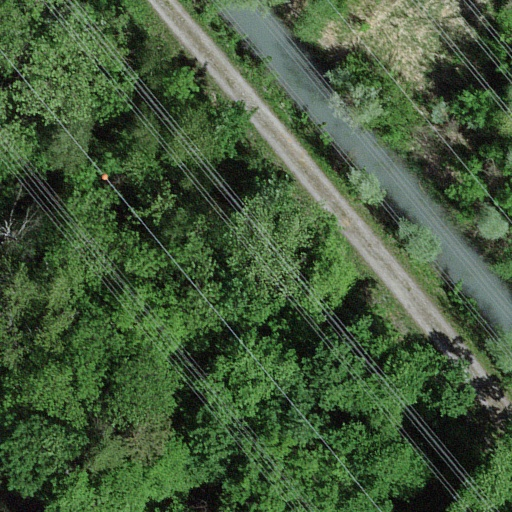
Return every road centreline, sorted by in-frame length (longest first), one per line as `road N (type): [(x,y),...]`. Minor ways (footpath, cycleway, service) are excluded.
road 1 (track): [(157,0),(511,430)]
road 2 (track): [(107,511),(0,379)]
